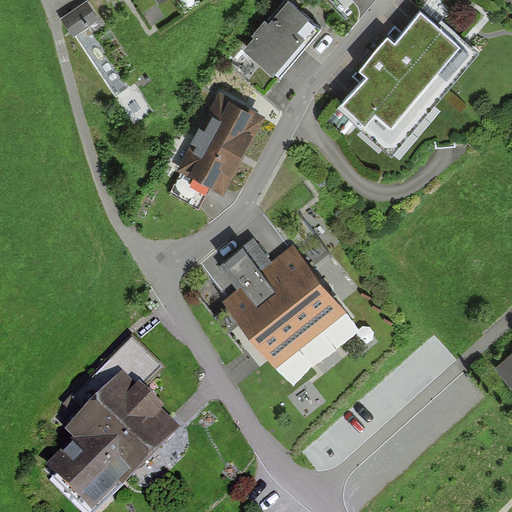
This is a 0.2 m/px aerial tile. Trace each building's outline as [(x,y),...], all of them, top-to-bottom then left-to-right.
[(300,0),(297,0),(261,46),(289,69),(317,35),(309,29),(320,16),(300,0)] [(90,4),(62,17),(70,34),(98,21),(90,4)] [(382,69),(354,102),(403,144),(483,49),(434,7),(410,36),(405,32),(377,64),(382,69)] [(194,165),(237,186),(272,115),(229,94),(194,165)] [(282,262),(263,238),(237,259),(255,283),(234,300),(282,360),(351,306),(303,245),(282,262)] [(86,430),(95,439),(64,472),(106,511),(109,511),(188,430),(134,379),(86,430)]
